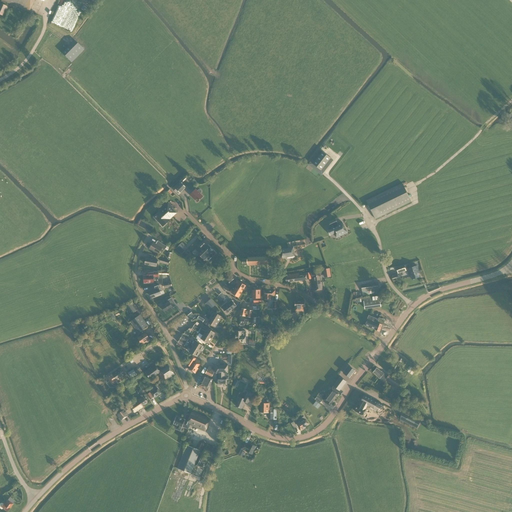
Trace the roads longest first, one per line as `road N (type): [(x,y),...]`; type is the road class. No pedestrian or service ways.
road 1 (tertiary): [(186,396),(270,436),(304,437),(325,424),(386,342)]
road 2 (tertiary): [(36,498),(91,449),(186,396)]
road 3 (residential): [(414,306),(392,287),(358,207),(325,174)]
road 4 (unclassified): [(386,342),(300,293),(254,281)]
road 5 (residential): [(189,388),(254,281)]
